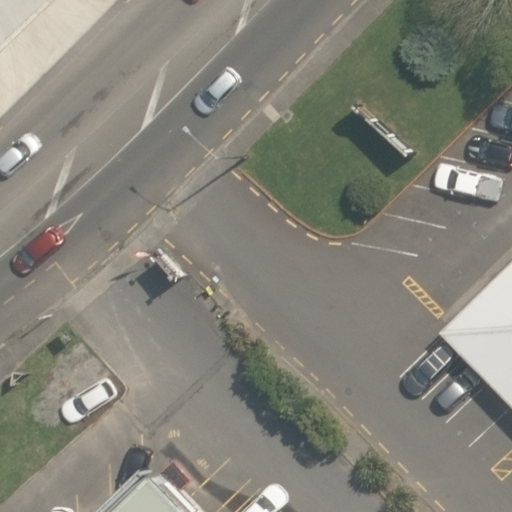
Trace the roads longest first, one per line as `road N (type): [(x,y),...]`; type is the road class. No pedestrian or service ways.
road 1 (secondary): [(295,0),(0,275)]
road 2 (secondary): [(0,162),(171,0)]
